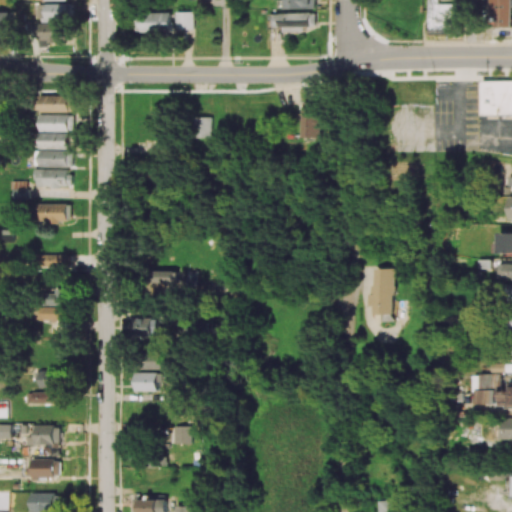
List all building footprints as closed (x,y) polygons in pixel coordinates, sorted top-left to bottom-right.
[(284,0),(285,9),(316,9),(315,0),(284,0)] [(429,0),(429,32),(460,32),(460,4),(440,4),(440,0),(429,0)] [(511,27),(511,0),(491,0),(492,27),(511,27)] [(37,19),(73,19),(73,4),(37,4),(37,19)] [(138,32),(172,31),(172,12),(138,13),(138,32)] [(177,30),(194,29),(194,12),(176,12),(177,30)] [(304,30),(304,27),(317,26),(316,13),(275,14),(275,31),(304,30)] [(39,23),(38,44),(59,45),(60,39),(70,39),(71,23),(39,23)] [(483,115),(511,114),(511,80),(482,81),(483,115)] [(39,112),(74,112),(75,95),(40,95),(39,112)] [(303,138),(320,138),(321,108),(304,108),(303,138)] [(74,131),(74,114),(39,115),(39,131),(74,131)] [(213,117),(196,117),(196,138),(213,138),(213,117)] [(69,149),(69,133),(40,133),(39,148),(69,149)] [(74,151),(34,150),(34,166),(74,167),(74,151)] [(72,169),(35,169),(35,187),(72,187),(72,169)] [(28,189),(13,189),(13,200),(28,199),(28,189)] [(69,204),(39,205),(40,223),(69,222),(69,204)] [(511,252),(511,232),(500,233),(500,253),(511,252)] [(36,265),(65,264),(65,254),(36,255),(36,265)] [(511,263),(501,263),(500,279),(511,279),(511,263)] [(370,269),(372,306),(375,306),(375,314),(394,314),(392,268),(370,269)] [(147,271),(148,287),(195,285),(194,270),(147,271)] [(50,305),(70,305),(69,290),(49,290),(50,305)] [(66,320),(66,307),(34,307),(34,320),(66,320)] [(130,335),(160,337),(161,318),(131,317),(130,335)] [(493,372),(506,372),(506,362),(494,362),(493,372)] [(40,370),(41,388),(63,387),(62,369),(40,370)] [(160,392),(160,373),(136,373),(136,391),(160,392)] [(503,374),(476,374),(477,404),(497,404),(497,383),(503,383),(503,374)] [(28,393),(28,404),(62,403),(61,388),(50,388),(51,392),(28,393)] [(511,406),(511,390),(501,391),(502,407),(511,406)] [(0,438),(13,439),(14,424),(0,423),(0,438)] [(36,445),(62,445),(63,425),(37,425),(36,445)] [(193,443),(193,426),(175,426),(175,444),(193,443)] [(62,477),(62,460),(30,459),(29,477),(62,477)] [(503,479),(503,483),(511,482),(511,466),(488,468),(489,480),(503,479)] [(31,511),(61,511),(61,492),(31,493),(31,511)] [(166,511),(167,499),(134,499),(133,511),(166,511)] [(379,500),(378,511),(403,511),(403,499),(379,500)]
